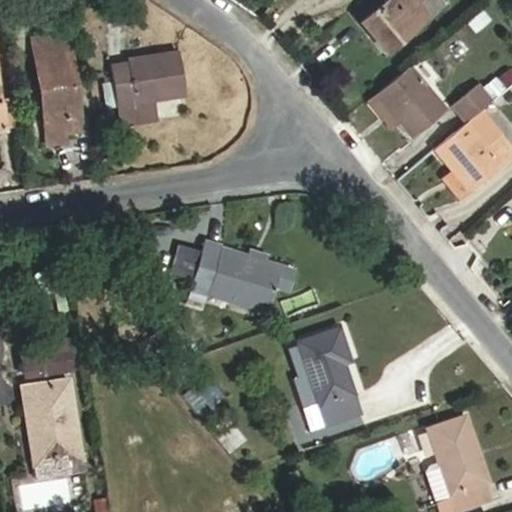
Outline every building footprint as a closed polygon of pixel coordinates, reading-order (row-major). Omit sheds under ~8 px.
[(414,0),(384,0),(360,21),(385,52),(406,35),(401,29),(423,11),(414,0)] [(406,35),(428,16),(423,11),(401,29),(406,35)] [(81,129),(68,33),(32,38),(39,88),(44,88),(48,121),(43,122),(46,143),(64,140),(63,132),(81,129)] [(185,93),(179,52),(126,60),(127,69),(112,71),(105,72),(106,83),(111,82),(115,104),(117,117),(119,116),(120,124),(154,119),(151,99),(185,93)] [(127,69),(126,60),(110,62),(112,71),(127,69)] [(412,138),(445,110),(408,66),(375,93),(397,120),(412,138)] [(511,80),(511,73),(508,69),(497,78),(504,87),(511,80)] [(115,104),(111,82),(106,83),(103,83),(106,105),(115,104)] [(479,110),(490,102),(475,84),(451,104),(466,121),(479,110)] [(48,121),(44,88),(39,88),(43,122),(48,121)] [(397,120),(375,93),(368,99),(390,126),(397,120)] [(470,193),(511,158),(511,150),(479,110),(466,121),(433,148),(450,169),(470,193)] [(470,193),(450,169),(441,176),(462,199),(470,193)] [(138,254),(136,238),(120,241),(122,257),(138,254)] [(265,310),(279,266),(264,261),(248,256),(203,243),(201,251),(192,279),(190,287),(265,310)] [(192,279),(201,251),(181,245),(173,273),(192,279)] [(264,261),(266,255),(250,250),(248,256),(264,261)] [(350,362),(338,328),(298,342),(299,345),(287,349),(296,376),(291,377),(301,407),(318,401),(326,425),(360,413),(343,365),(350,362)] [(63,333),(12,344),(20,382),(72,371),(63,333)] [(179,397),(198,419),(225,397),(206,375),(179,397)] [(79,457),(67,378),(21,386),(29,435),(34,434),(39,463),(79,457)] [(476,448),(465,415),(427,428),(439,461),(428,465),(424,471),(438,511),(446,511),(487,498),(482,482),(483,482),(472,449),(476,448)] [(231,422),(218,432),(232,450),(245,440),(231,422)] [(39,463),(34,434),(29,435),(34,464),(39,463)] [(487,480),(476,448),(472,449),(483,482),(487,480)] [(107,511),(105,496),(91,498),(93,511),(107,511)]
